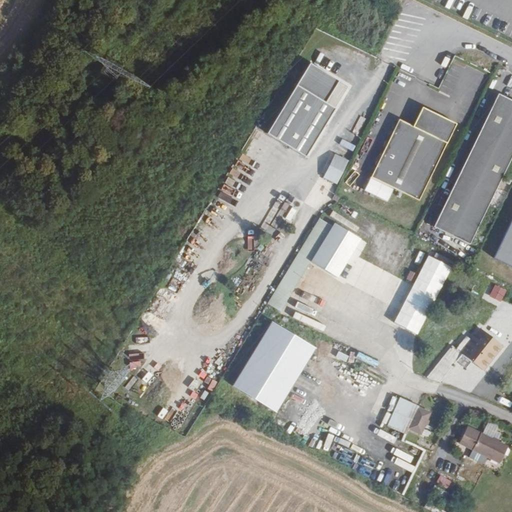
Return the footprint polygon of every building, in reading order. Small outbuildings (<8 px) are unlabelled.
[(270,136),(309,157),(349,85),(310,63),(270,136)] [(511,99),(498,93),(432,228),(469,246),(511,157),(511,99)] [(418,202),(455,123),(421,107),(411,127),(397,120),(369,180),(418,202)] [(352,140),(358,143),(363,130),(358,128),(352,140)] [(339,185),(349,160),(335,154),(325,179),(339,185)] [(345,281),(367,242),(318,216),(269,305),(283,312),(310,263),(345,281)] [(511,223),(494,260),(511,268),(511,223)] [(427,255),(396,324),(420,335),(452,266),(427,255)] [(414,282),(417,274),(411,271),(407,279),(414,282)] [(495,284),(490,296),(502,301),(507,290),(495,284)] [(463,355),(483,372),(503,346),(481,328),(471,341),(468,338),(460,347),(465,350),(461,354),(463,355)] [(134,357),(148,357),(147,344),(134,345),(134,357)] [(428,379),(441,383),(463,356),(463,355),(461,354),(453,347),(437,365),(428,379)] [(251,358),(238,381),(310,424),(305,433),(341,455),(350,440),(315,419),(324,402),(251,358)] [(214,391),(217,382),(206,378),(203,387),(214,391)] [(418,408),(400,399),(386,427),(405,436),(408,430),(419,436),(429,416),(417,410),(418,408)] [(468,429),(461,445),(501,466),(509,450),(468,429)] [(349,444),(340,460),(346,463),(354,447),(349,444)] [(353,467),(366,474),(376,455),(363,448),(353,467)] [(420,483),(426,485),(432,470),(425,468),(420,483)] [(407,492),(416,475),(403,469),(394,486),(407,492)] [(436,482),(448,489),(452,481),(441,475),(436,482)] [(445,511),(427,503),(425,509),(432,511),(445,511)]
